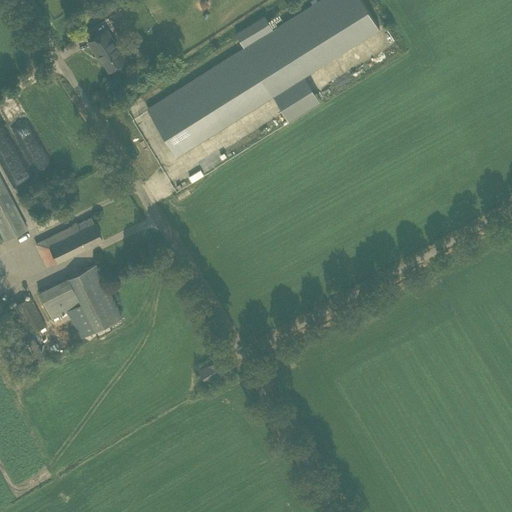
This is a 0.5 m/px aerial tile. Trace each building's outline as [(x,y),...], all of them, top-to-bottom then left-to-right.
[(177,155),(274,95),(289,120),(320,100),(305,76),(380,30),(361,0),(321,0),(319,2),(317,0),(310,0),(313,5),(274,30),(264,15),(236,33),(245,47),(148,107),(177,155)] [(82,12),(76,16),(80,23),(87,19),(82,12)] [(107,29),(96,36),(88,41),(97,56),(99,55),(108,70),(125,59),(107,29)] [(15,101),(4,107),(12,123),(23,118),(15,101)] [(0,139),(0,154),(6,171),(23,165),(11,135),(0,139)] [(0,229),(5,240),(27,228),(0,177),(0,229)] [(55,196),(46,201),(42,203),(49,218),(63,212),(55,196)] [(36,242),(47,266),(102,239),(91,217),(77,223),(76,222),(71,224),(72,225),(36,242)] [(82,337),(122,317),(95,264),(39,292),(52,318),(69,310),(82,337)] [(31,365),(42,360),(29,333),(46,325),(31,296),(4,309),(31,365)] [(207,382),(226,370),(218,358),(199,370),(207,382)]
